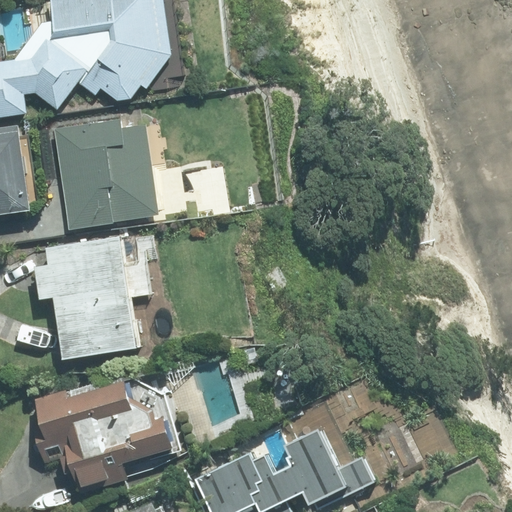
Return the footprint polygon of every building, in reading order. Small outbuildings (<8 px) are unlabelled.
[(0,115),(32,111),(29,92),(40,90),(62,107),(82,81),(99,94),(106,86),(123,99),(136,97),(147,83),(152,86),(178,52),(170,0),(55,0),(58,18),(47,20),(19,57),(0,60),(0,115)] [(128,127),(127,117),(60,126),(76,227),(165,213),(151,122),(128,127)] [(0,213),(41,206),(29,128),(24,128),(23,122),(0,126),(0,213)] [(224,161),(195,164),(200,215),(229,212),(224,161)] [(149,345),(130,235),(56,246),(58,261),(45,263),(50,297),(64,295),(73,358),(149,345)] [(74,387),(43,396),(49,418),(38,422),(51,467),(68,462),(71,473),(79,471),(86,492),(135,477),(130,461),(184,445),(175,414),(166,417),(163,408),(139,395),(134,377),(76,395),(74,387)] [(319,509),(382,480),(371,454),(348,465),(331,426),(294,443),(300,454),(296,456),(300,464),(283,473),(273,452),(261,458),(257,451),(202,477),(218,511),(240,511),(262,502),(267,511),(294,511),(290,501),(311,491),(319,509)] [(164,511),(159,501),(135,511),(164,511)]
